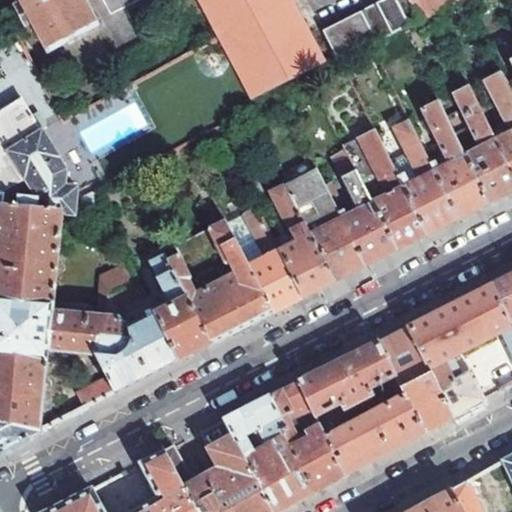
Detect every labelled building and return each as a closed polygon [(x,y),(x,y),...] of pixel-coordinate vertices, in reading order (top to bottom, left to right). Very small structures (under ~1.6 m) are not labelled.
[(21,0),(16,3),(28,26),(35,23),(50,51),(98,27),(83,0),(21,0)] [(291,0),(199,0),(220,38),(253,99),(324,61),(291,0)] [(345,19),(323,31),(341,65),(466,0),(382,0),(359,12),(358,9),(344,17),(345,19)] [(474,0),(471,2),(478,15),(507,0),(474,0)] [(439,18),(447,36),(480,19),(478,15),(471,2),(439,18)] [(414,48),(407,35),(376,50),(383,63),(414,48)] [(511,133),(497,141),(511,172),(511,87),(505,73),(489,82),(511,130),(511,133)] [(451,125),(489,203),(511,192),(511,191),(511,172),(497,141),(471,86),(456,94),(478,137),(470,141),(460,121),(451,125)] [(0,458),(31,442),(29,439),(43,433),(50,353),(97,358),(112,359),(116,358),(119,357),(123,355),(125,353),(128,350),(130,346),(131,344),(132,339),(132,336),(131,331),(130,330),(130,329),(127,325),(125,323),(122,320),(118,319),(115,318),(99,317),(54,315),(64,218),(77,218),(79,191),(66,191),(67,175),(60,163),(63,160),(47,132),(44,134),(23,98),(0,111),(0,189),(1,192),(5,190),(10,199),(5,202),(0,248),(0,458)] [(430,161),(458,219),(481,208),(489,203),(451,125),(439,101),(423,109),(445,154),(430,161)] [(392,164),(427,235),(451,223),(458,219),(430,161),(410,120),(394,129),(407,156),(392,164)] [(354,148),(346,152),(357,172),(396,251),(419,239),(427,235),(392,164),(375,131),(357,140),(370,166),(374,163),(391,196),(380,201),(354,148)] [(336,158),(345,178),(357,172),(346,152),(336,158)] [(285,186),(334,283),(357,271),(364,267),(333,204),(325,189),(316,170),(285,186)] [(333,204),(364,267),(389,255),(396,251),(357,172),(345,178),(343,179),(359,212),(349,217),(340,200),(333,204)] [(127,178),(119,182),(126,194),(133,190),(127,178)] [(333,184),(325,189),(333,204),(340,200),(333,184)] [(295,245),(279,253),(302,299),(325,287),(334,283),(285,186),(270,194),(290,235),(295,245)] [(260,249),(244,257),(273,315),(295,303),(302,299),(279,253),(274,244),(253,201),(239,209),(260,249)] [(244,257),(227,224),(212,232),(212,233),(166,256),(166,257),(211,346),(263,320),(273,315),(244,257)] [(290,235),(274,244),(279,253),(295,245),(290,235)] [(109,383),(116,395),(170,367),(202,350),(211,346),(166,257),(152,264),(174,307),(132,329),(130,330),(131,331),(132,336),(132,339),(131,344),(130,346),(128,350),(125,353),(123,355),(119,357),(116,358),(124,375),(109,383)] [(141,286),(131,267),(103,281),(99,317),(115,318),(118,319),(122,320),(125,323),(127,325),(130,329),(130,330),(132,329),(123,310),(117,299),(141,286)] [(511,275),(491,287),(511,327),(511,275)] [(141,286),(117,299),(123,310),(147,298),(141,286)] [(408,330),(428,369),(444,361),(454,380),(462,376),(453,358),(503,332),(511,349),(511,327),(491,287),(451,307),(408,330)] [(386,341),(379,344),(400,385),(402,389),(431,374),(428,369),(408,330),(386,341)] [(342,363),(300,384),(315,415),(341,402),(344,409),(372,394),(369,388),(386,379),(392,389),(400,385),(379,344),(342,363)] [(97,358),(107,379),(109,383),(124,375),(116,358),(112,359),(97,358)] [(431,374),(402,389),(425,434),(477,405),(483,402),(468,373),(462,376),(454,380),(444,361),(428,369),(431,374)] [(85,411),(116,395),(109,383),(107,379),(76,395),(85,411)] [(345,477),(321,427),(319,422),(315,415),(300,384),(295,387),(270,399),(315,495),(331,486),(346,478),(345,477)] [(334,433),(329,422),(321,427),(345,477),(378,459),(425,434),(402,389),(400,385),(392,389),(397,398),(354,422),(353,420),(347,422),(349,425),(334,433)] [(226,422),(234,437),(273,511),(284,511),(297,505),(315,495),(270,399),(249,410),(226,422)] [(327,418),(319,422),(321,427),(329,422),(327,418)] [(175,448),(165,453),(197,511),(273,511),(234,437),(210,450),(219,469),(193,483),(175,448)] [(160,497),(134,511),(197,511),(165,453),(143,464),(160,497)] [(92,490),(96,499),(128,483),(123,474),(92,490)] [(462,511),(481,511),(467,482),(452,490),(462,511)] [(103,511),(96,499),(92,490),(69,502),(49,511),(103,511)] [(462,511),(452,490),(413,511),(462,511)]
